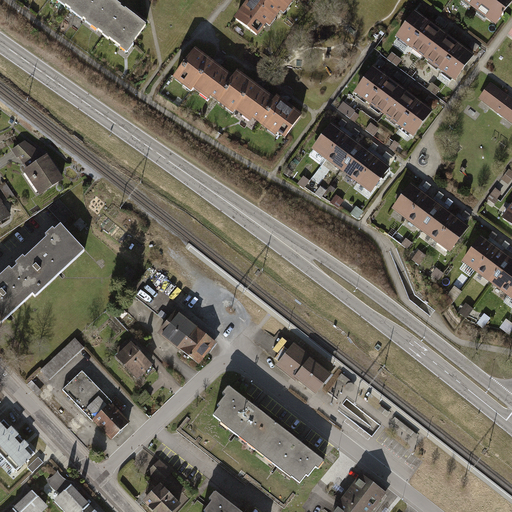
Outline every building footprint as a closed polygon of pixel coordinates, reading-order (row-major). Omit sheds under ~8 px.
[(85,19),(87,21),(96,9),(98,11),(106,0),(55,0),(66,8),(67,6),(73,10),(71,12),(83,21),(85,19)] [(122,8),(111,0),(106,0),(98,11),(96,9),(87,21),(88,22),(87,24),(99,33),(100,31),(105,35),(104,36),(110,41),(111,39),(123,49),(122,50),(128,55),(134,46),(133,45),(147,27),(127,12),(126,14),(121,10),(122,8)] [(268,26),(280,10),(283,12),(291,0),(249,0),(235,19),(257,36),(266,24),(268,26)] [(511,0),(462,0),(495,23),(511,0)] [(474,53),(415,9),(395,34),(455,79),(474,53)] [(449,23),(439,16),(435,21),(445,28),(449,23)] [(463,33),(454,27),(451,31),(460,37),(463,33)] [(480,46),(472,40),(468,46),(476,51),(480,46)] [(234,72),(197,44),(173,76),(193,90),(195,87),(212,100),(214,98),(234,72)] [(401,60),(392,53),(388,58),(397,65),(401,60)] [(388,64),(380,59),(377,63),(384,69),(388,64)] [(259,122),(278,97),(237,67),(234,72),(214,98),(233,111),(235,108),(249,119),(251,116),(259,122)] [(433,110),(374,67),(356,92),(385,113),(415,134),(433,110)] [(407,78),(397,71),(393,77),(403,84),(407,78)] [(421,89),(413,82),(409,87),(417,93),(421,89)] [(511,99),(489,84),(478,99),(511,122),(511,99)] [(442,89),(436,85),(431,92),(437,96),(442,89)] [(280,94),(278,97),(259,122),(274,133),(278,128),(288,135),(305,112),(280,94)] [(438,102),(429,95),(425,101),(434,107),(438,102)] [(359,115),(343,103),(338,109),(355,121),(359,115)] [(13,119),(0,109),(0,119),(8,126),(13,119)] [(345,133),(330,122),(312,147),(327,158),(345,133)] [(379,129),(371,123),(366,130),(374,136),(379,129)] [(360,144),(345,133),(327,158),(342,169),(360,144)] [(400,144),(395,141),(390,148),(395,151),(400,144)] [(379,147),(374,143),(370,148),(375,151),(379,147)] [(19,172),(35,199),(61,183),(45,157),(42,159),(24,144),(11,152),(22,171),(19,172)] [(375,156),(360,144),(342,169),(357,180),(375,156)] [(395,159),(387,153),(383,158),(391,164),(395,159)] [(390,167),(375,156),(357,180),(372,191),(390,167)] [(294,173),(289,169),(285,173),(291,177),(294,173)] [(511,178),(511,171),(510,171),(503,180),(508,184),(511,178)] [(303,175),(297,183),(304,189),(310,180),(303,175)] [(426,193),(411,182),(392,208),(406,219),(426,193)] [(431,186),(426,182),(422,187),(428,191),(431,186)] [(329,189),(334,193),(338,187),(333,183),(329,189)] [(4,184),(0,187),(0,190),(10,204),(15,200),(4,184)] [(326,191),(320,187),(315,194),(321,198),(326,191)] [(494,203),(502,193),(496,188),(488,199),(494,203)] [(444,196),(439,192),(436,196),(441,200),(444,196)] [(440,204),(426,193),(406,219),(421,230),(440,204)] [(344,200),(336,195),(331,203),(339,208),(344,200)] [(453,202),(448,199),(445,203),(450,207),(453,202)] [(48,210),(62,226),(73,216),(58,201),(48,210)] [(0,204),(0,224),(10,218),(0,204)] [(455,215),(440,204),(421,230),(435,241),(455,215)] [(511,204),(503,217),(511,224),(511,204)] [(363,211),(356,206),(350,214),(357,219),(363,211)] [(470,215),(465,211),(462,216),(467,220),(470,215)] [(469,226),(455,215),(435,241),(450,252),(469,226)] [(59,225),(9,271),(30,294),(33,297),(83,251),(59,225)] [(496,246),(481,236),(461,263),(476,274),(496,246)] [(413,242),(406,237),(401,245),(407,249),(413,242)] [(511,257),(496,246),(476,274),(491,284),(511,257)] [(425,254),(419,250),(412,260),(418,264),(425,254)] [(511,286),(511,258),(511,257),(491,284),(506,295),(511,286)] [(445,272),(437,267),(432,274),(440,280),(445,272)] [(0,321),(30,294),(9,271),(6,268),(0,274),(0,321)] [(462,291),(455,286),(447,296),(455,302),(462,291)] [(473,308),(466,303),(459,313),(466,318),(473,308)] [(214,343),(178,314),(161,336),(197,364),(214,343)] [(490,320),(484,315),(479,323),(484,327),(490,320)] [(511,322),(506,319),(499,328),(511,337),(511,322)] [(73,340),(38,371),(48,383),(83,351),(73,340)] [(137,378),(151,365),(131,343),(117,356),(137,378)] [(315,392),(328,376),(293,348),(280,365),(315,392)] [(107,443),(127,424),(79,374),(59,393),(107,443)] [(211,417),(253,448),(272,422),(226,387),(221,394),(224,396),(216,405),(219,407),(211,417)] [(0,441),(12,430),(1,419),(0,420),(0,441)] [(323,460),(272,422),(253,448),(298,482),(304,474),(307,476),(315,465),(318,467),(323,460)] [(0,454),(4,458),(22,441),(12,430),(0,441),(0,454)] [(33,453),(22,441),(4,458),(15,470),(33,453)] [(40,456),(29,465),(34,471),(45,462),(40,456)] [(168,474),(171,471),(160,462),(150,471),(160,482),(163,479),(174,490),(179,485),(168,474)] [(82,511),(88,506),(57,474),(46,484),(59,497),(53,503),(61,511),(82,511)] [(372,511),(385,496),(359,476),(330,511),(372,511)] [(161,486),(145,501),(155,511),(171,511),(179,504),(161,486)] [(43,511),(47,509),(32,492),(10,511),(43,511)] [(238,511),(215,494),(210,501),(212,503),(205,511),(238,511)]
